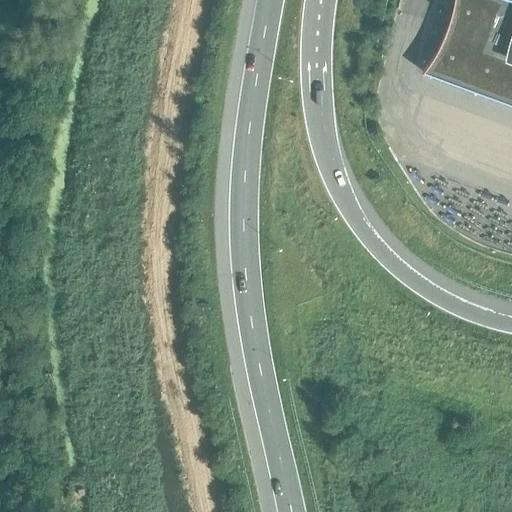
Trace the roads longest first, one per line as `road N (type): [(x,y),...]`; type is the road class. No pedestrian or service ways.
road 1 (motorway): [(271,0),(246,146),(244,213),(257,341),(293,511)]
road 2 (motorway): [(511,321),(461,307),(415,281),(359,228),(329,158),(320,110),(319,0)]
